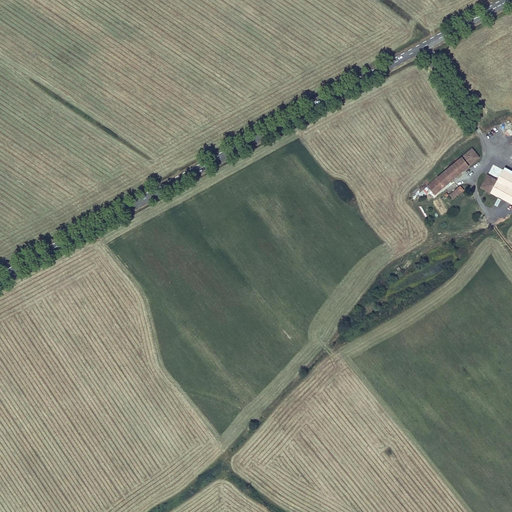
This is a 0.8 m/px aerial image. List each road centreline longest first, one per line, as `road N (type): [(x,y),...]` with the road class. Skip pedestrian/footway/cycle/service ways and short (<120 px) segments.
road 1 (primary): [(0,278),(508,0)]
road 2 (track): [(511,249),(475,192),(473,177),(485,159),(474,122),(425,45)]
